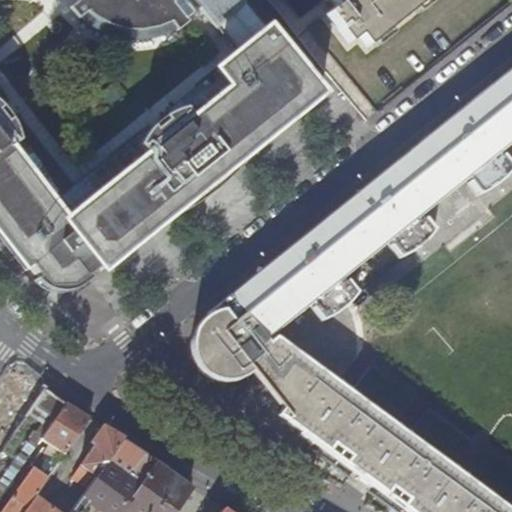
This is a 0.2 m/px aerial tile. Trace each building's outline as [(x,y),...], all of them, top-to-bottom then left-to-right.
[(182,17),(187,13),(175,0),(75,0),(73,2),(78,7),(80,9),(85,13),(89,17),(94,20),(99,23),(105,26),(110,28),(116,30),(122,31),(129,32),(136,32),(141,32),(148,31),(154,30),(159,28),(168,25),(175,21),(182,17)] [(245,7),(239,0),(194,0),(218,28),(245,7)] [(298,0),(265,0),(289,26),(318,65),(334,84),(366,123),(511,5),(511,0),(321,0),(308,11),(298,0)] [(37,279),(33,281),(37,284),(41,286),(46,288),(50,289),(55,290),(61,291),(67,290),(72,290),(76,289),(81,287),(86,284),(92,280),(164,221),(166,224),(176,220),(186,214),(196,207),(206,199),(215,190),(223,182),(226,180),(229,174),(226,171),(320,96),(266,32),(215,72),(216,73),(186,96),(68,191),(0,103),(0,240),(25,272),(29,269),(37,279)] [(511,68),(497,80),(511,96),(511,68)] [(496,151),(511,138),(511,96),(497,80),(460,110),(496,151)] [(506,173),(510,168),(499,154),(495,157),(492,154),(496,151),(460,110),(252,277),(301,308),(315,297),(317,300),(313,303),(325,317),(328,315),(332,313),(337,310),(342,306),(346,302),(349,298),(353,293),(342,280),(339,283),(336,280),(392,235),(394,238),(391,241),(402,254),(408,251),(413,247),(417,245),(420,242),(424,238),(427,235),(430,231),(419,218),(416,221),(413,218),(471,172),(473,175),(470,178),(481,191),(486,189),(491,185),(496,182),(499,179),(502,176),(506,173)] [(511,511),(511,510),(511,508),(511,503),(472,474),(469,479),(453,467),(457,462),(414,431),(411,436),(395,424),(398,420),(356,389),(353,393),(339,382),(338,384),(274,337),(267,342),(263,338),(301,308),(252,277),(205,314),(206,315),(204,317),(202,319),(199,321),(197,324),(194,328),(192,332),(191,336),(190,340),(189,345),(189,350),(190,354),(191,358),(193,362),(195,365),(198,368),(201,372),(204,374),(207,376),(211,378),(215,379),(218,380),(222,381),(226,381),(230,381),(234,380),(237,379),(240,378),(243,376),(246,375),(248,372),(251,370),(282,409),(277,414),(317,445),(308,457),(343,483),(352,471),(381,491),(369,506),(378,511),(511,511)] [(31,406),(46,416),(53,420),(64,404),(43,390),(31,406)] [(39,440),(62,456),(88,419),(64,405),(64,404),(53,420),(39,440)] [(53,420),(46,416),(0,482),(0,496),(39,440),(53,420)] [(71,479),(86,490),(121,442),(123,439),(102,427),(89,444),(92,447),(71,479)] [(154,465),(156,462),(121,442),(86,490),(69,511),(119,511),(121,511),(154,465)] [(46,466),(52,470),(55,465),(49,461),(46,466)] [(173,511),(189,490),(154,465),(121,511),(122,511),(173,511)] [(22,511),(33,497),(46,479),(31,469),(10,500),(11,500),(3,511),(22,511)] [(55,511),(33,497),(22,511),(55,511)]
